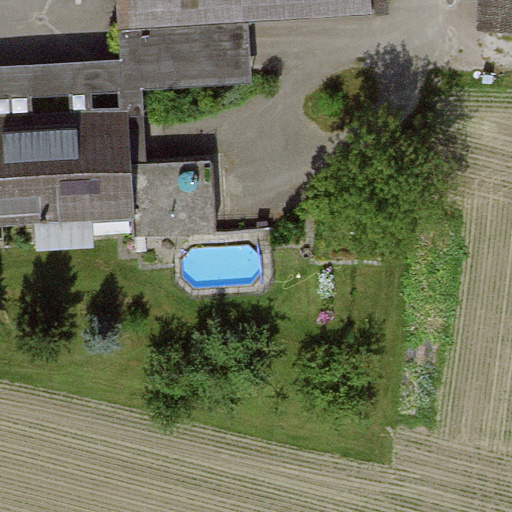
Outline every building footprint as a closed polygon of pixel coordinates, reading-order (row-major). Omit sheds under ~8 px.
[(372,0),(121,0),(123,30),(253,22),(373,13),(372,0)] [(511,0),(488,0),(488,20),(511,21),(511,0)] [(125,57),(0,64),(0,92),(130,85),(256,77),(253,22),(123,30),(125,57)] [(130,85),(0,92),(0,218),(137,211),(135,163),(130,85)] [(213,158),(135,163),(137,211),(139,236),(218,231),(213,158)]
